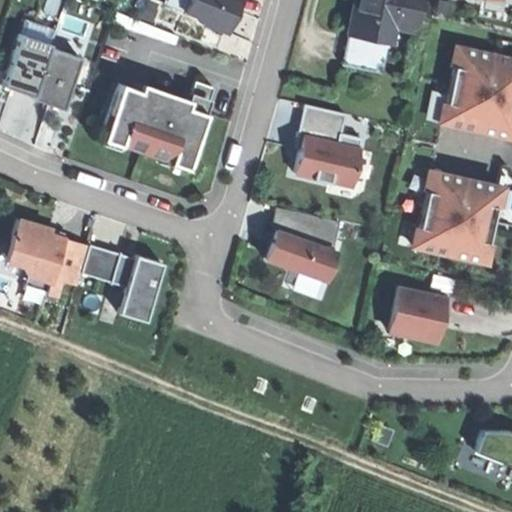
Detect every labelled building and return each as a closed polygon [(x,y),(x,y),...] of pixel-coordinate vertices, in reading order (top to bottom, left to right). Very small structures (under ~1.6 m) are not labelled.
[(236,0),(185,0),(182,9),(202,17),(200,21),(224,30),(231,12),(236,0)] [(354,0),(348,31),(389,40),(392,23),(410,27),(415,0),(354,0)] [(174,43),(177,34),(115,12),(112,20),(174,43)] [(341,63),(382,72),(382,70),(389,40),(348,31),(341,63)] [(19,32),(2,83),(32,94),(48,45),(49,43),(19,32)] [(79,56),(48,45),(32,94),(31,96),(61,106),(79,56)] [(511,57),(458,45),(440,122),(510,138),(511,127),(511,57)] [(194,80),(190,93),(206,99),(208,99),(213,86),(194,80)] [(157,96),(118,83),(103,129),(120,135),(118,142),(168,159),(170,152),(188,159),(196,134),(204,112),(202,111),(185,105),(166,99),(168,93),(159,90),(157,96)] [(187,98),(185,105),(202,111),(206,99),(190,93),(188,99),(187,98)] [(344,113),(304,104),(297,135),(304,136),(303,141),(302,146),(300,146),(294,170),(312,175),(312,177),(328,180),(329,179),(349,183),(360,137),(339,133),(344,113)] [(499,184),(430,169),(412,246),(482,261),(491,220),(499,184)] [(339,220),(275,206),(271,221),(269,231),(272,232),(264,257),(324,279),(335,250),(332,249),(339,220)] [(50,227),(17,218),(5,258),(21,263),(26,272),(48,279),(44,291),(56,295),(61,279),(75,284),(88,244),(64,237),(48,233),(50,227)] [(118,252),(88,243),(80,271),(110,280),(109,281),(110,282),(111,280),(125,284),(117,310),(144,319),(161,261),(148,257),(135,253),(132,262),(117,258),(120,250),(118,250),(118,252)] [(433,274),(430,286),(450,290),(453,279),(433,274)] [(398,285),(397,285),(387,329),(433,339),(437,321),(439,313),(445,314),(449,296),(406,287),(405,290),(397,289),(398,285)] [(390,428),(377,423),(371,437),(385,442),(390,428)] [(480,429),(472,449),(511,465),(511,430),(507,429),(480,429)]
